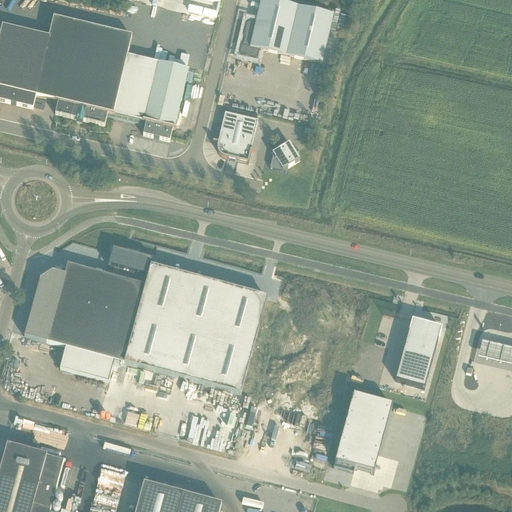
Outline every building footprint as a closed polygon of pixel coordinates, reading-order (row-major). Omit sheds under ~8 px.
[(259,51),(321,66),(333,17),(262,0),(256,25),(250,49),(259,51)] [(131,38),(7,9),(0,37),(0,103),(32,111),(35,98),(58,104),(55,116),(76,121),(77,119),(83,121),(83,122),(105,127),(107,117),(145,126),(143,136),(170,142),(173,130),(175,131),(188,71),(127,57),(131,38)] [(257,59),(259,51),(250,49),(256,25),(249,23),(247,25),(240,55),(241,57),(255,60),(257,59)] [(247,165),(257,123),(224,115),(217,147),(217,151),(218,155),(221,157),(224,159),(247,165)] [(287,169),(299,162),(289,145),(273,154),(269,170),(286,174),(287,169)] [(40,280),(24,339),(66,350),(60,371),(108,385),(114,363),(240,397),(266,300),(150,269),(152,261),(112,250),(108,267),(110,268),(108,278),(67,267),(64,277),(51,273),(40,280)] [(411,324),(395,382),(424,391),(441,330),(440,330),(439,332),(411,324)] [(511,350),(479,343),(475,358),(511,366),(511,350)] [(353,397),(333,470),(353,475),(354,471),(374,476),(392,408),(353,397)] [(86,412),(97,414),(100,400),(91,399),(90,405),(87,405),(86,412)] [(113,418),(114,410),(102,408),(100,416),(113,418)] [(109,456),(111,445),(100,443),(98,453),(109,456)] [(0,511),(219,511),(221,507),(143,486),(136,511),(49,511),(63,464),(6,448),(0,471),(0,511)] [(96,511),(99,495),(89,494),(85,511),(96,511)]
